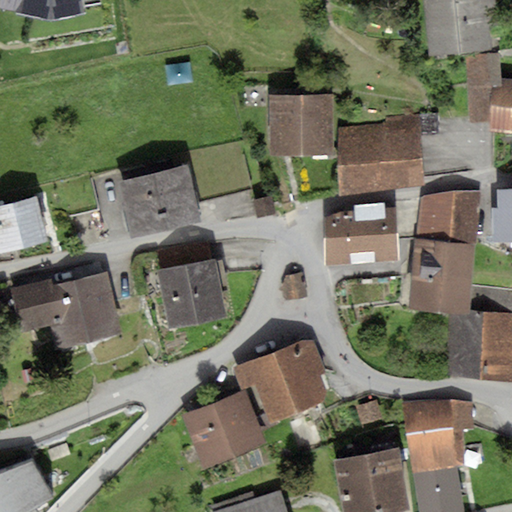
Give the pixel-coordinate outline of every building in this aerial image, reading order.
[(0,0),(0,8),(51,21),(86,14),(83,0),(84,0),(0,0)] [(495,0),(423,0),(429,56),(492,50),(490,28),(498,27),(495,0)] [(500,55),(466,61),(470,123),(490,121),(489,87),(501,86),(501,78),(500,55)] [(511,78),(501,78),(501,86),(489,87),(490,121),(490,132),(511,133),(511,78)] [(332,94),(269,95),(270,155),(333,155),(332,94)] [(385,124),(338,128),(339,195),(425,184),(419,114),(385,117),(385,124)] [(188,165),(197,202),(251,189),(242,152),(188,165)] [(188,165),(117,182),(130,238),(201,221),(197,202),(188,165)] [(69,217),(99,210),(91,179),(61,186),(69,217)] [(511,188),(497,190),(498,208),(492,209),(493,242),(511,240),(511,188)] [(480,192),(421,197),(416,239),(474,245),(476,245),(480,192)] [(37,195),(0,204),(0,253),(49,241),(37,195)] [(272,196),(252,201),(257,219),(277,213),(272,196)] [(341,212),(324,218),(324,265),(400,260),(396,207),(341,212)] [(210,239),(153,251),(169,329),(227,317),(210,239)] [(474,245),(416,239),(414,239),(409,309),(449,311),(470,312),(472,286),(474,245)] [(124,333),(109,271),(54,285),(52,278),(11,288),(22,332),(50,325),(56,350),(124,333)] [(308,296),(304,273),(286,275),(281,285),(284,300),(308,296)] [(470,312),(449,311),(449,377),(511,382),(511,289),(472,286),(470,312)] [(327,374),(314,341),(306,340),(234,368),(242,387),(256,382),(271,423),(323,403),(328,391),(322,376),(327,374)] [(247,391),(181,417),(202,469),(268,443),(247,391)] [(377,400),(356,406),(362,425),(383,419),(377,400)] [(450,400),(401,402),(407,435),(462,429),(475,428),(473,403),(450,400)] [(462,429),(407,435),(418,511),(463,511),(457,467),(466,465),(462,429)] [(66,443),(47,450),(51,462),(70,455),(66,443)] [(399,449),(334,461),(343,511),(405,511),(410,511),(399,449)] [(31,459),(0,471),(0,511),(29,511),(53,497),(31,459)] [(287,511),(281,490),(213,511),(212,511),(287,511)]
